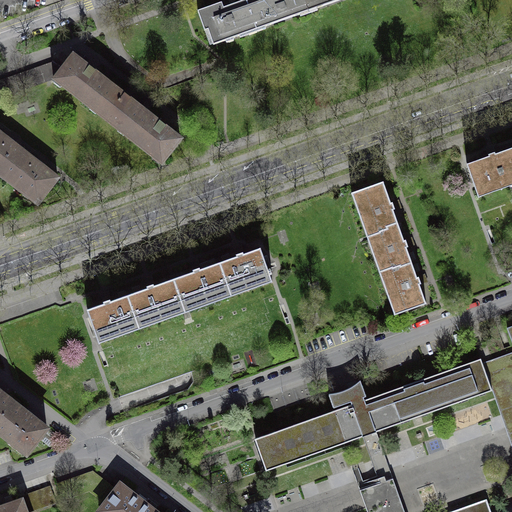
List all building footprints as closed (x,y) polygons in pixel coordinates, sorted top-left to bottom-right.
[(256,30),(246,0),(223,8),(223,6),(222,3),(198,11),(205,31),(208,30),(213,45),(256,30)] [(246,0),(256,30),(308,11),(304,0),(246,0)] [(304,0),(308,11),(340,0),(304,0)] [(91,106),(109,83),(94,72),(95,71),(92,69),(89,67),(74,55),(60,73),(55,79),(91,106)] [(0,97),(50,80),(53,82),(55,79),(60,73),(49,64),(19,75),(0,81),(0,97)] [(126,134),(144,111),(129,99),(130,98),(127,96),(124,94),(124,95),(109,83),(91,106),(126,134)] [(159,122),(144,111),(126,134),(162,161),(180,138),(165,126),(162,124),(159,121),(159,122)] [(9,181),(29,156),(16,145),(2,134),(0,135),(0,170),(4,173),(2,175),(9,181)] [(478,197),(511,184),(511,148),(495,154),(495,152),(491,153),(488,155),(489,156),(467,164),(478,197)] [(29,156),(9,181),(17,187),(19,185),(31,195),(30,197),(38,203),(58,177),(44,166),(29,156)] [(352,193),(367,236),(380,232),(380,231),(387,228),(386,226),(397,222),(392,209),(394,209),(393,206),(392,203),(390,203),(383,182),(352,193)] [(403,241),(397,222),(386,226),(387,228),(380,231),(380,232),(367,236),(380,271),(392,267),(393,267),(400,265),(401,266),(411,262),(406,247),(407,246),(406,243),(405,240),(403,241)] [(220,262),(231,295),(272,280),(269,274),(272,273),(270,268),(267,269),(260,248),(243,254),(243,252),(239,253),(236,254),(237,256),(220,262)] [(174,279),(185,311),(231,295),(220,262),(200,269),(199,267),(196,269),(193,270),(194,271),(174,279)] [(417,277),(411,262),(401,266),(400,265),(393,267),(392,267),(380,271),(395,313),(425,302),(419,283),(420,283),(419,280),(418,277),(417,277)] [(128,295),(139,327),(185,311),(174,279),(154,286),(153,284),(150,285),(147,286),(147,288),(128,295)] [(99,342),(139,327),(128,295),(110,301),(110,299),(107,300),(103,301),(104,303),(87,309),(99,342)] [(511,325),(507,328),(511,341),(511,352),(492,359),(511,416),(511,325)] [(481,358),(364,399),(363,396),(366,395),(360,380),(355,384),(349,388),(346,389),(343,391),(336,392),(329,393),(334,407),(351,401),(352,404),(255,438),(266,470),(362,436),(363,435),(376,431),(492,390),(482,363),(481,358)] [(511,416),(492,359),(487,361),(482,363),(492,390),(511,445),(511,416)] [(0,390),(0,418),(13,402),(5,396),(6,395),(0,390)] [(20,408),(13,402),(0,418),(0,426),(4,429),(1,433),(27,452),(47,427),(29,413),(21,407),(20,408)] [(93,472),(57,484),(63,500),(90,490),(106,503),(100,510),(102,511),(156,511),(143,502),(145,500),(142,498),(139,495),(137,497),(120,484),(116,490),(93,472)] [(367,511),(404,511),(393,478),(360,490),(367,511)] [(27,511),(55,502),(50,487),(20,498),(20,500),(1,507),(0,507),(0,511),(27,511)] [(491,511),(486,499),(450,511),(449,511),(491,511)]
